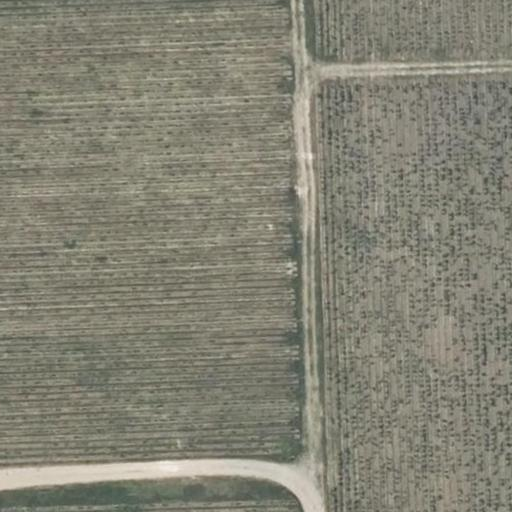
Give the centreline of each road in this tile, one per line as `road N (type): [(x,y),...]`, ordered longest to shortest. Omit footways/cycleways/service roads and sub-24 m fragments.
road 1 (track): [(314,511),(302,0)]
road 2 (track): [(312,483),(269,469),(176,467),(0,479)]
road 3 (track): [(305,76),(511,67)]
